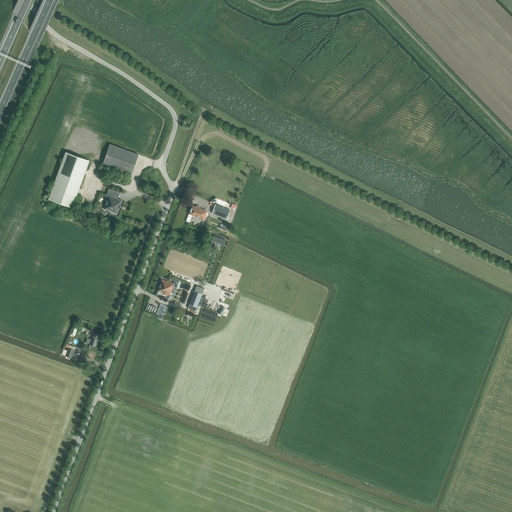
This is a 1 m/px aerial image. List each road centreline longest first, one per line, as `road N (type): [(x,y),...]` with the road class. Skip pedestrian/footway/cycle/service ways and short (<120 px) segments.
road 1 (unclassified): [(54,511),(172,193),(163,163),(176,120),(121,72),(53,33),(27,0)]
road 2 (motorway): [(0,110),(49,0)]
